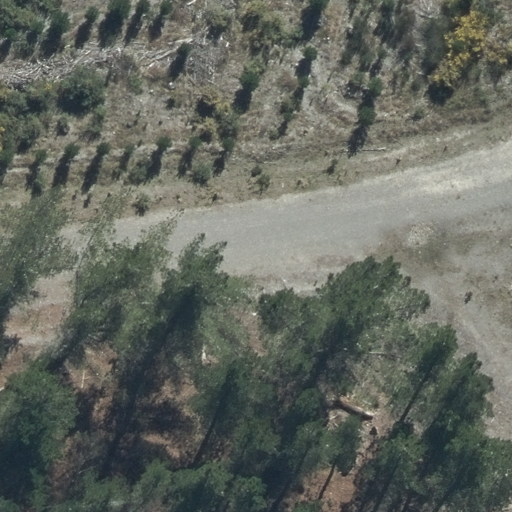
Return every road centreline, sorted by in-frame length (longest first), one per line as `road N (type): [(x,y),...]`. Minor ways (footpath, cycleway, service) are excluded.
road 1 (unclassified): [(0,259),(376,241),(511,191)]
road 2 (track): [(376,241),(511,421)]
